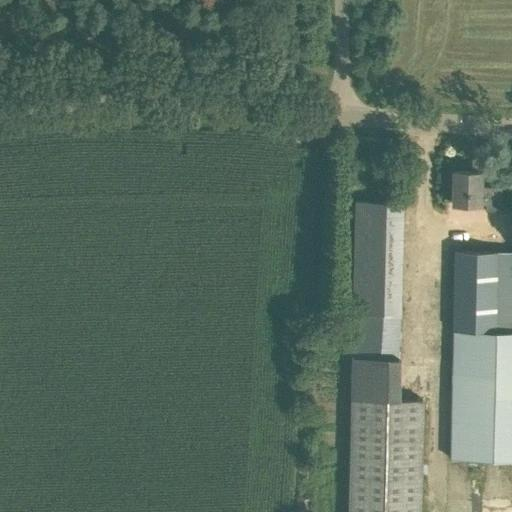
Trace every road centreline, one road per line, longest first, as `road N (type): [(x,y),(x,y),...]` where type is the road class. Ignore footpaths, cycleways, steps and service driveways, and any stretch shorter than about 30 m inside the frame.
road 1 (unclassified): [(342,117),(0,124)]
road 2 (unclassified): [(511,128),(342,117)]
